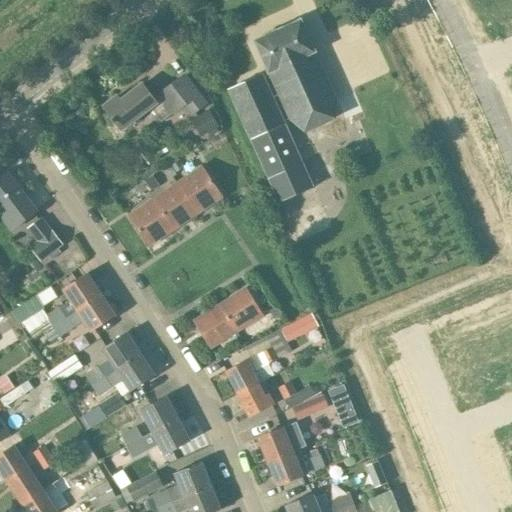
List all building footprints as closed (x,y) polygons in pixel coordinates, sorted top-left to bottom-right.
[(511,0),(486,0),(495,20),(511,12),(511,0)] [(269,73),(290,120),(305,133),(336,118),(337,100),(316,53),(315,53),(300,20),(254,40),(269,73)] [(185,75),(154,99),(142,84),(121,100),(117,96),(103,107),(121,130),(150,107),(162,122),(184,105),(191,115),(206,103),(185,75)] [(262,75),(228,90),(279,203),(313,187),(262,75)] [(191,118),(202,138),(221,127),(210,107),(191,118)] [(179,159),(168,166),(173,175),(185,167),(179,159)] [(202,167),(177,183),(197,214),(222,197),(202,167)] [(0,216),(11,230),(37,211),(6,171),(0,176),(0,208),(4,213),(0,216)] [(177,183),(153,199),(173,230),(197,214),(177,183)] [(129,216),(149,246),(173,230),(153,199),(129,216)] [(41,263),(47,258),(64,245),(42,217),(27,229),(36,242),(29,247),(41,263)] [(43,334),(43,335),(101,295),(87,273),(63,289),(70,301),(60,307),(59,306),(47,315),(43,310),(45,309),(36,296),(12,312),(31,342),(43,334)] [(246,289),(220,305),(236,331),(262,315),(246,289)] [(101,295),(43,335),(49,343),(59,336),(60,338),(84,322),(91,332),(115,316),(101,295)] [(236,331),(220,305),(194,322),(210,348),(236,331)] [(278,306),(270,311),(274,319),(282,314),(278,306)] [(511,309),(493,318),(507,351),(506,352),(510,361),(511,359),(511,309)] [(312,311),(280,327),(287,342),(319,326),(312,311)] [(0,319),(0,349),(19,337),(4,317),(0,319)] [(493,318),(476,325),(490,358),(491,358),(506,352),(507,351),(493,318)] [(476,325),(459,332),(473,365),(473,366),(474,370),(493,362),(491,358),(490,358),(476,325)] [(257,370),(266,365),(291,351),(280,330),(246,348),(257,370)] [(85,375),(92,386),(141,354),(126,332),(102,349),(109,360),(98,367),(85,375)] [(459,332),(438,340),(453,374),(473,366),(473,365),(459,332)] [(141,354),(92,386),(100,398),(114,388),(113,388),(123,381),(131,392),(155,376),(141,354)] [(74,355),(66,360),(49,371),(57,383),(82,367),(74,355)] [(225,370),(237,394),(262,382),(256,370),(250,358),(225,370)] [(0,379),(0,389),(3,395),(14,388),(6,375),(0,379)] [(262,382),(237,394),(249,417),(274,405),(262,382)] [(297,393),(290,382),(278,388),(289,409),(315,395),(310,386),(297,393)] [(329,390),(344,427),(359,421),(344,384),(329,390)] [(0,410),(27,393),(21,386),(1,398),(1,397),(0,397),(0,410)] [(497,390),(486,394),(490,405),(501,400),(497,390)] [(118,394),(99,405),(99,406),(106,418),(107,418),(126,406),(118,394)] [(486,394),(475,399),(479,409),(490,405),(486,394)] [(298,419),(327,407),(323,395),(293,407),(298,419)] [(166,396),(140,410),(152,432),(152,433),(178,419),(166,396)] [(152,433),(143,438),(149,449),(158,444),(159,444),(164,456),(190,442),(178,419),(152,433)] [(294,423),(257,438),(267,462),(293,452),(304,447),(294,423)] [(137,427),(121,436),(127,446),(143,438),(137,427)] [(504,434),(494,438),(498,449),(509,445),(504,434)] [(143,438),(127,446),(133,457),(149,449),(143,438)] [(13,445),(0,453),(0,470),(7,481),(28,468),(38,462),(38,461),(49,454),(44,446),(33,453),(31,451),(30,451),(21,457),(13,445)] [(511,453),(509,445),(498,449),(503,460),(511,456),(511,453)] [(293,452),(267,462),(277,486),(303,476),(293,452)] [(49,454),(38,461),(38,462),(43,470),(55,463),(49,454)] [(312,473),(325,468),(320,454),(306,459),(312,473)] [(377,460),(366,464),(370,474),(381,469),(377,460)] [(152,496),(157,508),(184,497),(211,486),(201,462),(174,473),(179,484),(152,496)] [(28,468),(7,481),(22,504),(43,490),(42,490),(28,468)] [(125,487),(120,490),(122,495),(127,504),(133,501),(134,502),(164,487),(156,471),(125,487)] [(43,490),(22,504),(26,511),(56,511),(50,502),(61,495),(59,492),(70,485),(64,476),(42,490),(43,490)] [(116,497),(108,482),(86,493),(94,509),(116,497)] [(184,497),(157,508),(158,511),(181,511),(189,509),(190,511),(216,511),(221,510),(211,486),(184,497)] [(313,494),(285,505),(287,511),(332,511),(328,502),(325,493),(314,497),(313,494)] [(350,493),(328,502),(332,511),(335,511),(355,504),(350,493)]
